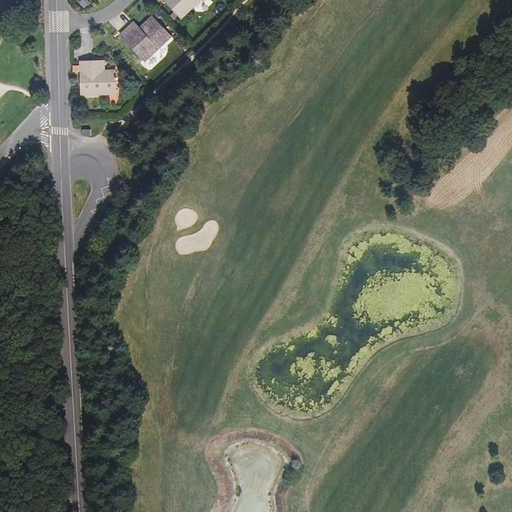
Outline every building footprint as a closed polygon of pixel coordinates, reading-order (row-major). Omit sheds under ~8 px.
[(83,0),(79,3),(83,8),(91,3),(88,0),(83,0)] [(165,0),(182,19),(202,0),(165,0)] [(146,62),(172,37),(152,16),(139,28),(136,32),(130,26),(120,35),(146,62)] [(139,28),(134,22),(130,26),(136,32),(139,28)] [(99,61),(80,62),(82,95),(117,94),(116,70),(105,70),(100,70),(99,61)] [(123,182),(117,180),(114,189),(120,191),(123,182)]
